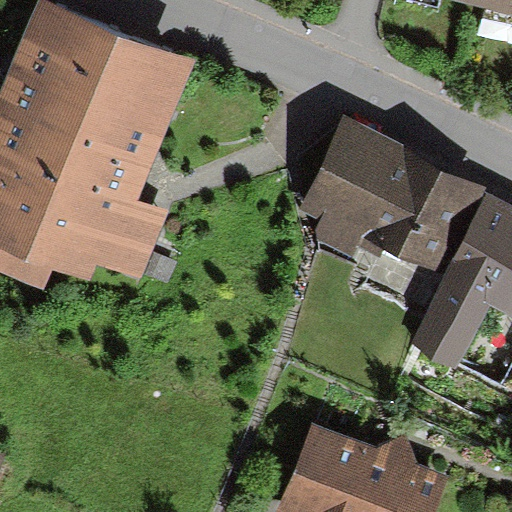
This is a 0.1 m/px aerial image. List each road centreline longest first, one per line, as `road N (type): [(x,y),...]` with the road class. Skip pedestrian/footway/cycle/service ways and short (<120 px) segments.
road 1 (tertiary): [(124,0),(335,70)]
road 2 (tertiary): [(335,70),(511,158)]
